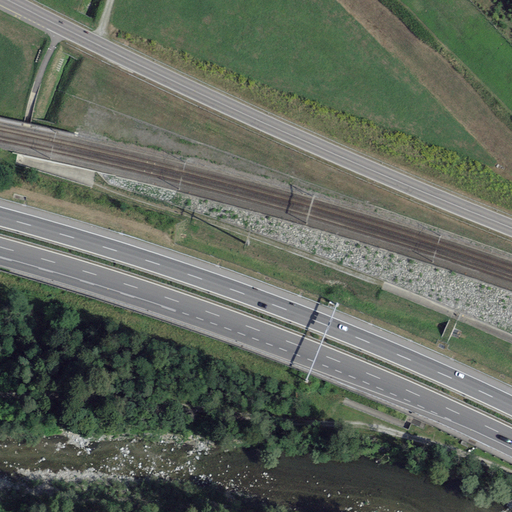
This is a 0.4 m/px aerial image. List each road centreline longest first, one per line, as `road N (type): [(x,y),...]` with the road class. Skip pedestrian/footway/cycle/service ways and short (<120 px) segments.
road 1 (primary): [(511,227),(323,151),(8,0)]
road 2 (motorway): [(511,407),(247,297),(0,219)]
road 3 (motorway): [(4,248),(259,331),(511,440)]
road 4 (track): [(93,182),(228,227),(511,342)]
